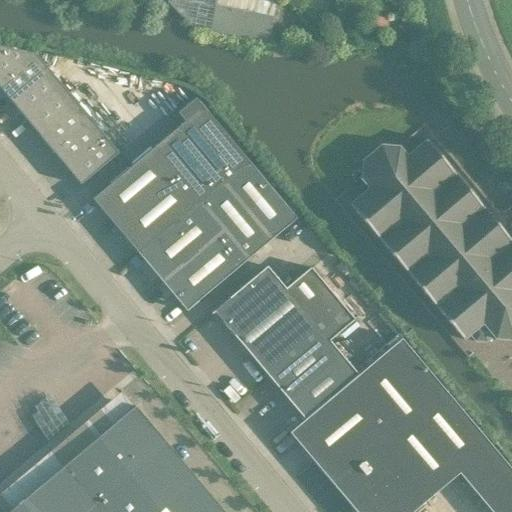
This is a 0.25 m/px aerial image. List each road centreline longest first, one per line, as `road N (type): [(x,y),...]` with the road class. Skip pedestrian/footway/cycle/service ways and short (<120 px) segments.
road 1 (unclassified): [(43,220),(296,511)]
road 2 (unknown): [(43,220),(184,100)]
